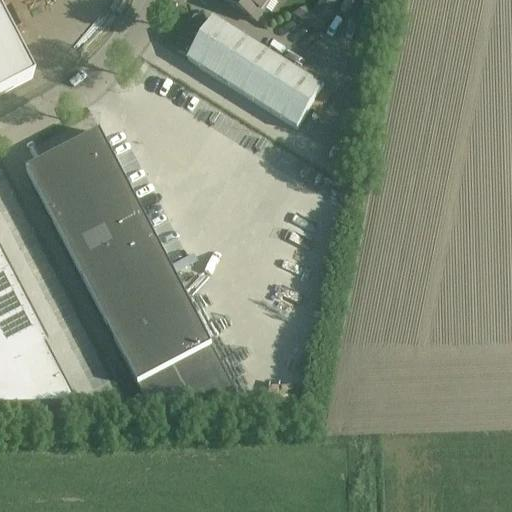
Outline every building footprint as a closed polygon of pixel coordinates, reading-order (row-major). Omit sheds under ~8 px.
[(272,0),(233,0),(229,7),(257,25),(272,0)] [(310,31),(319,36),(337,6),(328,1),(310,31)] [(0,101),(32,85),(0,22),(0,101)] [(188,64),(253,105),(298,133),(324,91),(214,22),(210,28),(201,23),(193,24),(176,52),(189,61),(188,64)] [(27,174),(149,409),(242,407),(101,136),(27,174)] [(0,259),(0,411),(78,409),(0,259)] [(69,351),(59,356),(74,384),(85,378),(69,351)]
